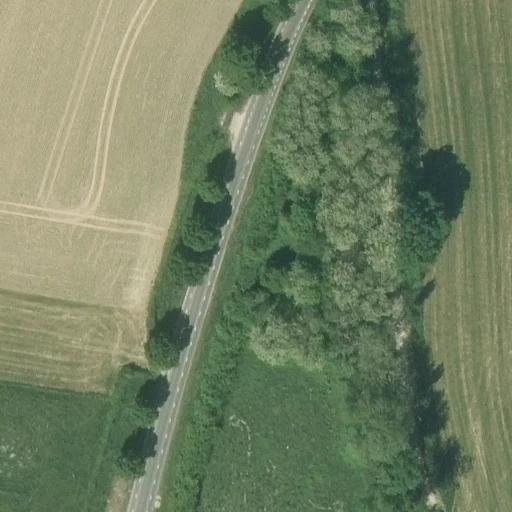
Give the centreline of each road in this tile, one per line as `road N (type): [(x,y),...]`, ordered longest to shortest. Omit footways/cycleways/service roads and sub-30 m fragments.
road 1 (tertiary): [(138,511),(218,232),(303,0)]
road 2 (unclassified): [(432,511),(405,399),(371,0)]
